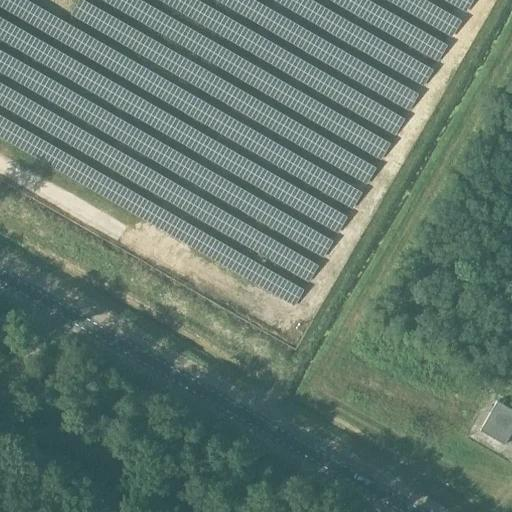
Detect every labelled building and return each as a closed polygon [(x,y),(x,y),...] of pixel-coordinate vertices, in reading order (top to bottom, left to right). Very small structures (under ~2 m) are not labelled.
[(124,27),(111,57),(197,95),(204,80),(226,90),(243,51),(230,45),(249,0),(142,0),(138,10),(120,2),(111,22),(124,27)] [(260,0),(261,0),(287,11),(291,0),(260,0)] [(167,184),(188,143),(104,99),(106,94),(3,40),(0,45),(0,87),(10,93),(0,113),(0,142),(26,155),(44,120),(167,184)] [(257,169),(274,175),(278,164),(261,158),(257,169)] [(504,445),(511,432),(511,410),(496,401),(479,431),(504,445)]
